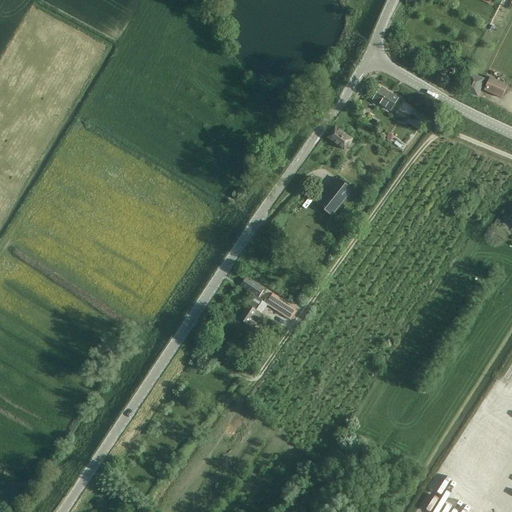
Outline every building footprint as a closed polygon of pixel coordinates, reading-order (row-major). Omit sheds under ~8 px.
[(478,98),(485,79),(470,73),(463,92),(478,98)] [(483,90),(501,98),(507,84),(489,77),(483,90)] [(398,98),(380,87),(373,100),(390,111),(398,98)] [(397,109),(395,117),(406,120),(409,112),(397,109)] [(327,138),(345,150),(353,140),(335,127),(327,138)] [(352,190),(338,178),(317,205),(331,216),(352,190)] [(239,318),(253,328),(263,315),(256,310),(262,301),(258,298),(264,289),(246,277),(241,286),(254,295),(239,318)] [(273,294),(266,304),(291,320),(297,311),(279,300),(280,298),(273,294)]
